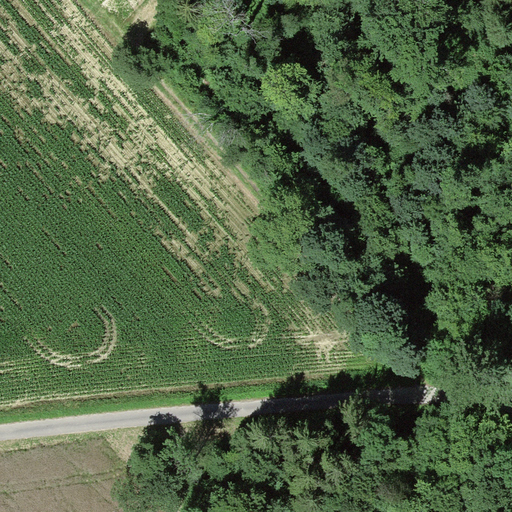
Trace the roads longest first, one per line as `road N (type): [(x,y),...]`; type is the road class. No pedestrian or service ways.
road 1 (track): [(73,0),(170,121),(489,410)]
road 2 (unclassified): [(0,433),(278,402),(409,400),(511,413)]
